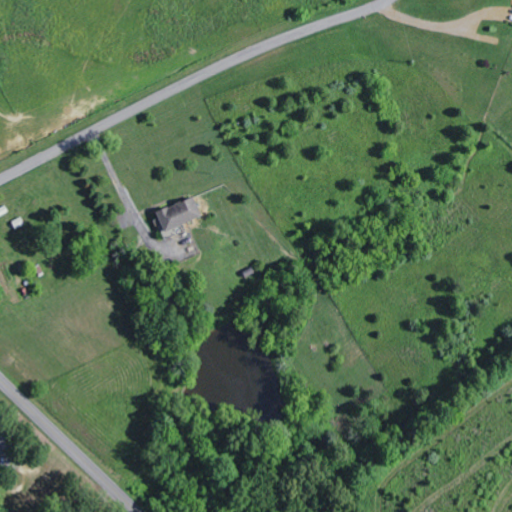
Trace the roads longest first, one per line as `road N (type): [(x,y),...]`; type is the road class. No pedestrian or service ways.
road 1 (residential): [(388,0),(220,68),(0,182)]
road 2 (residential): [(135,511),(0,377)]
